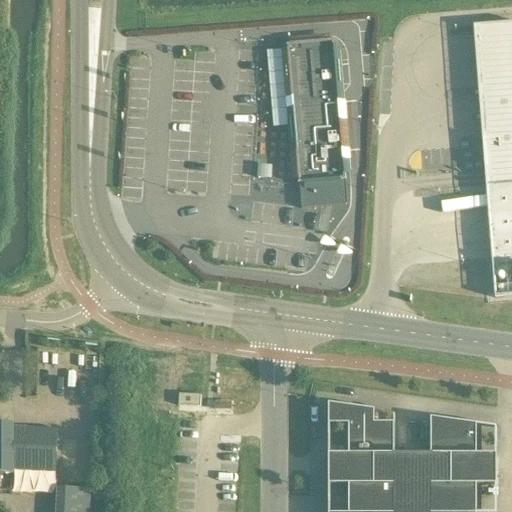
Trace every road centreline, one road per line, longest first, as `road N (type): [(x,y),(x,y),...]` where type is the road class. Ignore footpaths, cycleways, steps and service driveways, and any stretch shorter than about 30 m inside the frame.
road 1 (unclassified): [(511,349),(277,317)]
road 2 (unclassified): [(90,195),(108,0)]
road 3 (unclassified): [(74,0),(90,195)]
road 4 (unclassified): [(274,511),(277,317)]
road 5 (unclassified): [(277,317),(173,302),(118,269)]
road 6 (unclassified): [(118,269),(90,306),(62,320),(0,317)]
